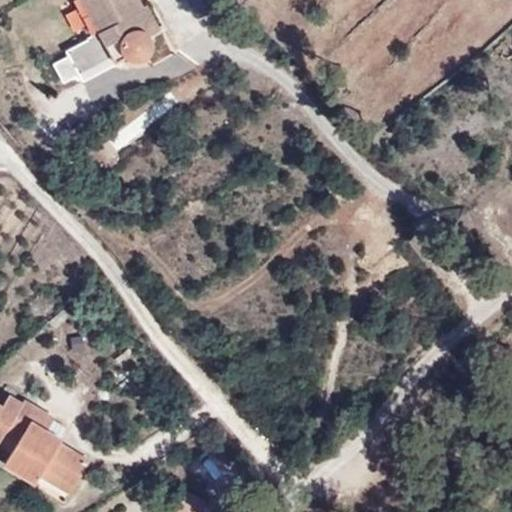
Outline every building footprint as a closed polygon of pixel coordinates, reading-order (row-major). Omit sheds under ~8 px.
[(176,24),(162,0),(155,0),(153,2),(151,0),(91,0),(108,31),(83,44),(85,49),(70,57),(80,78),(96,69),(99,74),(133,56),(132,55),(137,52),(148,56),(156,54),(164,45),(165,39),(163,31),(176,24)] [(97,80),(79,88),(87,107),(105,99),(97,80)] [(142,86),(124,91),(128,104),(145,100),(142,86)] [(85,452),(44,427),(56,405),(27,389),(20,400),(0,389),(0,421),(13,427),(0,447),(0,457),(26,472),(31,464),(65,483),(85,452)] [(171,511),(193,511),(204,491),(183,481),(168,510),(171,511)]
